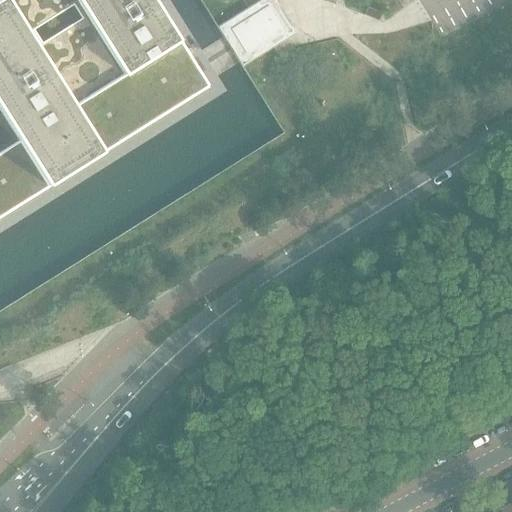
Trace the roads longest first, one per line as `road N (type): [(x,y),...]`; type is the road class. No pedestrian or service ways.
road 1 (primary): [(0,434),(511,121)]
road 2 (primary): [(511,41),(0,354)]
road 3 (secondary): [(64,473),(158,370),(263,280),(511,126)]
road 4 (residential): [(390,511),(511,447)]
